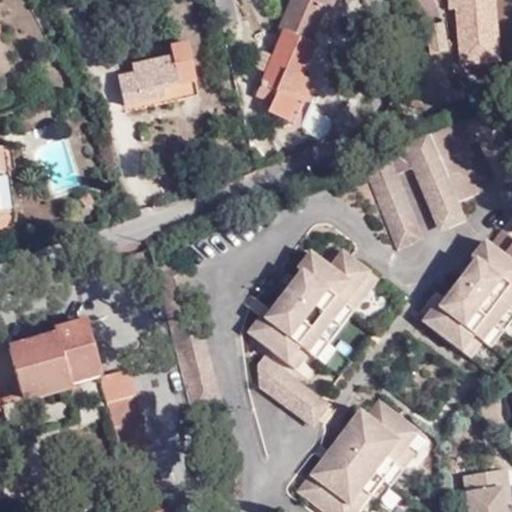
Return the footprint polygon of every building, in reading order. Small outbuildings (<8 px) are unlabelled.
[(231,0),(218,0),(215,1),(224,28),(239,23),(231,0)] [(293,123),(297,110),(304,112),(314,84),(304,80),(315,47),(309,45),(321,17),(334,22),(342,0),(290,0),(278,33),(282,35),(257,96),(276,102),(271,115),(293,123)] [(345,26),(355,0),(342,0),(334,22),(345,26)] [(453,0),(455,6),(460,46),(484,44),(477,0),(453,0)] [(462,64),(501,60),(492,0),(477,0),(484,44),(460,46),(462,64)] [(442,22),(425,25),(431,53),(448,50),(442,22)] [(170,47),(171,55),(188,51),(186,44),(170,47)] [(194,81),(188,51),(171,55),(132,64),(135,75),(121,79),(127,106),(165,97),(163,88),(194,81)] [(163,88),(165,97),(196,89),(194,81),(163,88)] [(511,182),(511,140),(496,106),(367,160),(403,248),(416,243),(424,230),(412,219),(416,213),(404,202),(408,195),(396,185),(403,173),(417,168),(418,169),(430,171),(426,185),(439,188),(436,203),(446,207),(443,221),(456,227),(471,220),(464,202),(488,192),(469,176),(475,169),(460,155),(469,146),(482,142),(497,143),(494,160),(504,163),(501,185),(501,187),(511,182)] [(315,107),(302,124),(321,138),(334,121),(315,107)] [(497,143),(482,142),(501,185),(504,163),(494,160),(497,143)] [(469,176),(488,192),(469,146),(460,155),(475,169),(469,176)] [(0,174),(1,180),(11,181),(9,152),(0,152),(0,174)] [(418,169),(443,231),(456,227),(443,221),(446,207),(436,203),(439,188),(426,185),(430,171),(418,169)] [(424,230),(416,243),(429,237),(403,173),(396,185),(408,195),(404,202),(416,213),(412,219),(424,230)] [(184,233),(158,243),(191,384),(201,381),(214,367),(199,347),(206,341),(195,325),(202,317),(191,304),(197,298),(186,284),(191,278),(182,267),(187,262),(176,246),(185,237),(184,233)] [(218,377),(185,239),(185,237),(176,246),(187,262),(182,267),(191,278),(186,284),(197,298),(191,304),(202,317),(195,325),(206,341),(199,347),(214,367),(201,381),(218,377)] [(511,254),(510,257),(489,241),(480,252),(479,255),(481,256),(489,262),(450,315),(442,308),(440,307),(429,322),(430,328),(467,354),(480,337),(489,343),(501,327),(511,312),(511,254)] [(363,290),(375,275),(370,271),(359,262),(346,252),(333,266),(315,252),(301,269),(306,272),(313,277),(276,324),(265,316),(253,332),(291,363),(305,347),(313,354),(327,336),(338,322),(350,306),(363,290)] [(489,262),(481,256),(442,308),(450,315),(489,262)] [(306,272),(274,311),(261,301),(259,300),(253,307),(257,310),(265,316),(276,324),(313,277),(306,272)] [(371,296),(382,281),(375,275),(363,290),(371,296)] [(350,306),(358,312),(371,296),(363,290),(350,306)] [(338,322),(345,328),(358,312),(350,306),(338,322)] [(511,312),(501,327),(508,332),(511,326),(511,312)] [(64,374),(93,366),(80,322),(49,331),(51,334),(8,347),(19,387),(0,391),(0,397),(19,392),(21,398),(37,394),(35,386),(65,377),(64,374)] [(327,336),(334,342),(345,328),(338,322),(327,336)] [(489,343),(496,349),(508,332),(501,327),(489,343)] [(313,354),(320,359),(334,342),(327,336),(313,354)] [(480,337),(467,354),(476,360),(489,343),(480,337)] [(291,363),(300,370),(313,354),(305,347),(291,363)] [(308,407),(314,425),(332,402),(326,397),(273,355),(263,360),(266,386),(275,382),(281,398),(292,395),(298,412),(308,407)] [(65,377),(67,384),(97,377),(93,366),(64,374),(65,377)] [(123,368),(97,377),(100,385),(110,422),(136,416),(123,368)] [(35,386),(37,394),(38,397),(68,389),(67,384),(65,377),(35,386)] [(275,382),(266,386),(281,398),(275,382)] [(292,395),(281,398),(298,412),(292,395)] [(394,466),(410,445),(423,428),(379,395),(366,412),(362,408),(349,426),(356,431),(339,454),(331,448),(312,474),(314,475),(302,490),(331,511),(346,511),(353,503),(363,490),(371,495),(374,491),(394,466)] [(308,407),(298,412),(314,425),(308,407)] [(138,420),(111,427),(124,474),(151,467),(138,420)] [(356,431),(349,426),(337,441),(331,448),(339,454),(356,431)] [(331,448),(337,441),(327,434),(321,440),(323,443),(331,448)] [(394,466),(402,473),(419,452),(410,445),(394,466)] [(374,491),(383,498),(402,473),(394,466),(374,491)] [(462,479),(467,511),(503,511),(502,506),(510,506),(505,474),(462,479)] [(353,503),(361,509),(371,495),(363,490),(353,503)] [(353,503),(346,511),(358,511),(361,509),(353,503)]
